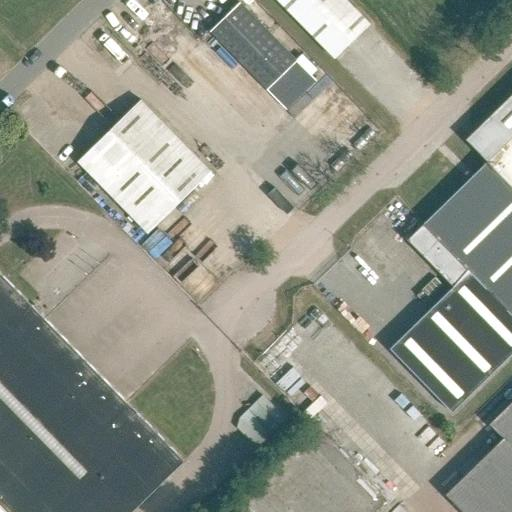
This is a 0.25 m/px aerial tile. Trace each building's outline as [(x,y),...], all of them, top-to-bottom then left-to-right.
[(346,0),(276,0),(334,58),(369,24),(346,0)] [(239,2),(209,31),(266,90),(286,110),(316,81),(296,61),(239,2)] [(511,94),(466,140),(487,162),(424,223),(407,240),(453,287),(391,347),(453,411),(511,354),(511,94)] [(147,233),(210,172),(140,100),(77,161),(147,233)] [(264,264),(244,282),(252,291),(272,272),(264,264)] [(132,511),(184,461),(0,274),(0,511),(132,511)] [(258,396),(231,422),(254,446),(281,419),(258,396)] [(511,511),(511,400),(490,423),(503,437),(446,493),(464,511),(511,511)]
